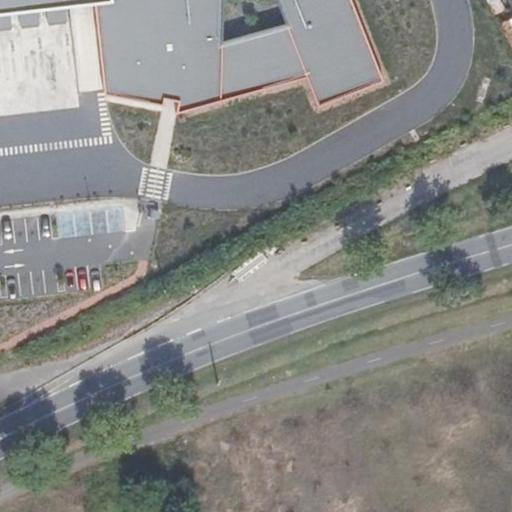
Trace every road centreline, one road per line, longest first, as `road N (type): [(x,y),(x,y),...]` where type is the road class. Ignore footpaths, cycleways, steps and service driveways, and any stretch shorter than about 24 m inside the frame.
road 1 (primary): [(511,141),(282,261),(213,343)]
road 2 (primary): [(213,343),(511,247)]
road 3 (primary): [(38,416),(213,343)]
